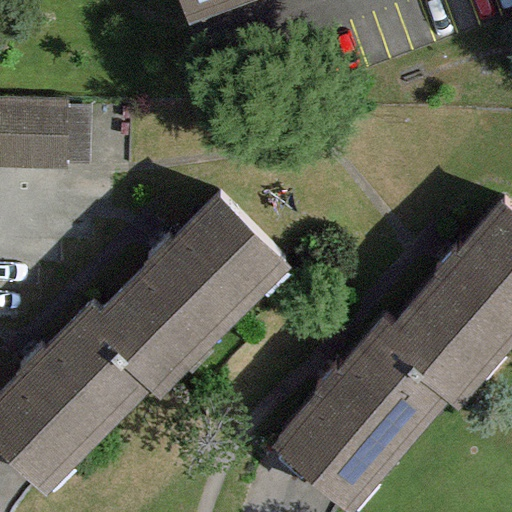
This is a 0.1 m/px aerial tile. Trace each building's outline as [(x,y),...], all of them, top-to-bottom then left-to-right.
[(173,0),(177,9),(203,0),(173,0)] [(0,105),(0,170),(60,170),(60,105),(0,105)] [(280,260),(206,185),(78,308),(142,374),(151,384),(280,260)] [(511,327),(511,216),(491,196),(375,321),(439,385),(449,395),(511,327)] [(69,299),(0,367),(0,453),(30,484),(142,374),(78,308),(69,299)] [(369,314),(264,430),(336,498),(439,385),(375,321),(369,314)]
